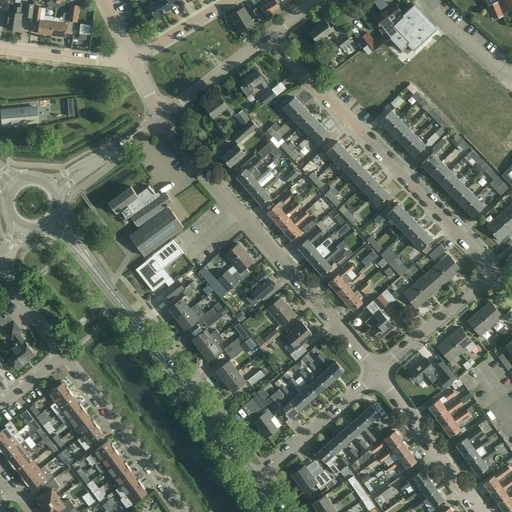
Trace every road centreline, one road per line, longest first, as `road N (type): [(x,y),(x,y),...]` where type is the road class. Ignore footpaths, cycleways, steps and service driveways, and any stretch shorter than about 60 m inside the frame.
road 1 (residential): [(375,374),(161,118)]
road 2 (residential): [(491,272),(267,36)]
road 3 (tertiary): [(254,473),(49,223)]
road 4 (residential): [(184,511),(67,359)]
road 5 (residential): [(478,511),(375,374)]
road 6 (residential): [(254,473),(375,374)]
road 7 (residential): [(375,374),(491,272)]
road 8 (residential): [(161,118),(267,36)]
road 9 (residential): [(132,59),(0,45)]
road 10 (unclassified): [(52,188),(161,118)]
